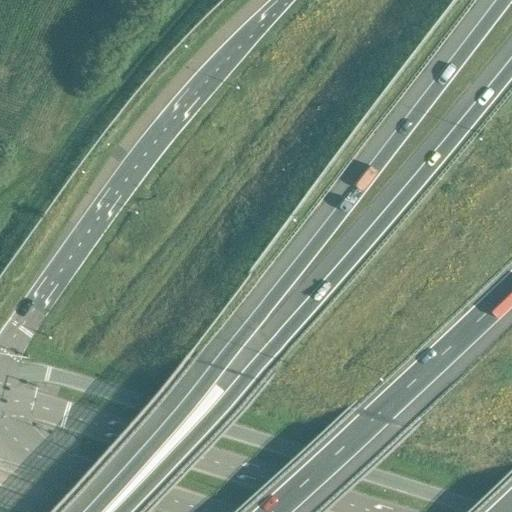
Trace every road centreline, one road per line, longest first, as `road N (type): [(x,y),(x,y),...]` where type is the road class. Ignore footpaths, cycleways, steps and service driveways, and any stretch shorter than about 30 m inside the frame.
road 1 (motorway): [(501,0),(210,372),(84,511)]
road 2 (motorway): [(511,62),(240,382),(117,511)]
road 3 (motorway): [(281,0),(147,149),(0,365)]
road 4 (secondary): [(377,511),(65,410),(0,398)]
road 5 (motorway): [(273,511),(511,285)]
road 6 (secondary): [(0,414),(37,456),(207,511)]
